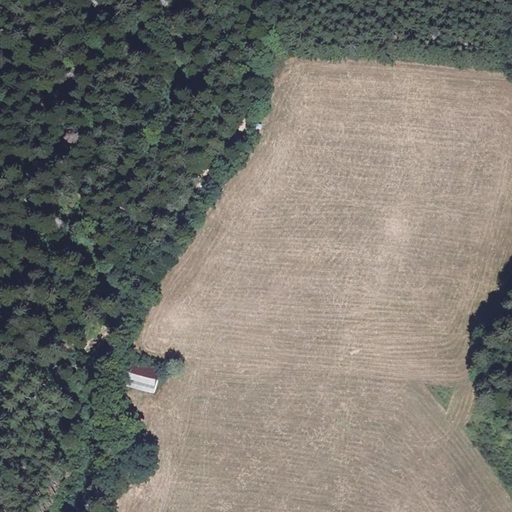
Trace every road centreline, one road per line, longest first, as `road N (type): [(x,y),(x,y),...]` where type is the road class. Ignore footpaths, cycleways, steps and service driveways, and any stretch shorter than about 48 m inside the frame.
road 1 (track): [(125,300),(245,122),(245,31),(254,0)]
road 2 (track): [(125,300),(91,268),(79,241),(56,139),(61,92),(48,0)]
road 3 (track): [(79,511),(89,467),(79,402),(86,367),(125,300)]
